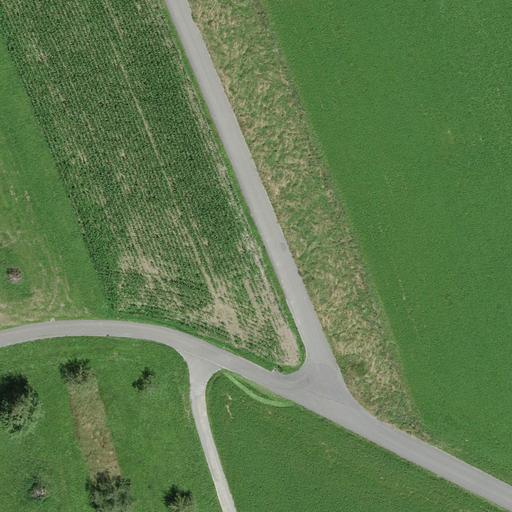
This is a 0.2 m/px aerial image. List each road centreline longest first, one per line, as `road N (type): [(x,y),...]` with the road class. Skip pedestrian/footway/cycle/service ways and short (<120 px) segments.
road 1 (residential): [(327,410),(319,347),(178,0)]
road 2 (unclassified): [(327,410),(201,346),(150,331),(66,327),(0,338)]
road 3 (unclassified): [(511,503),(327,410)]
road 4 (track): [(201,346),(199,444),(226,511)]
